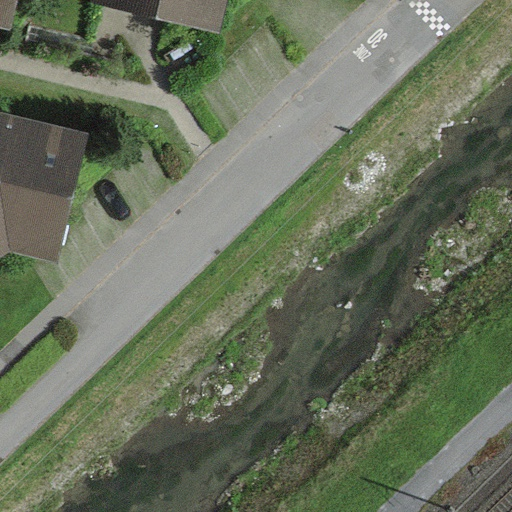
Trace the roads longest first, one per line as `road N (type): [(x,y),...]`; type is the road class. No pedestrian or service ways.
road 1 (residential): [(0,424),(424,17)]
road 2 (track): [(511,383),(384,511)]
